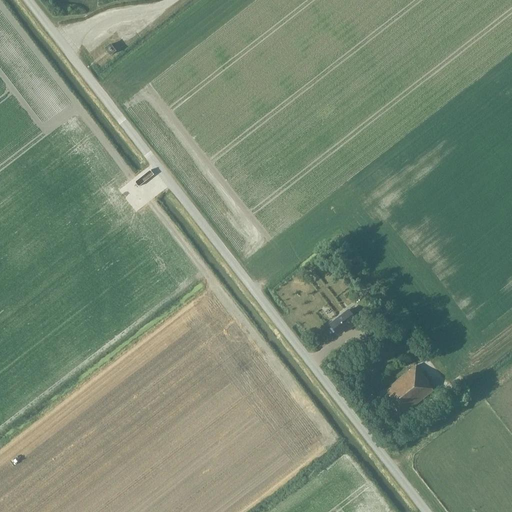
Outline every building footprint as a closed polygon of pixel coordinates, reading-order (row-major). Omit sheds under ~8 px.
[(115,51),(110,45),(105,48),(110,55),(115,51)] [(310,280),(306,274),(297,280),(301,286),(310,280)] [(345,331),(362,318),(358,312),(353,316),(349,311),(330,325),(336,334),(343,329),(345,331)] [(373,311),(366,317),(377,332),(385,326),(373,311)] [(398,418),(433,391),(425,382),(427,380),(416,365),(379,395),(398,418)] [(37,401),(31,407),(34,411),(41,405),(37,401)]
